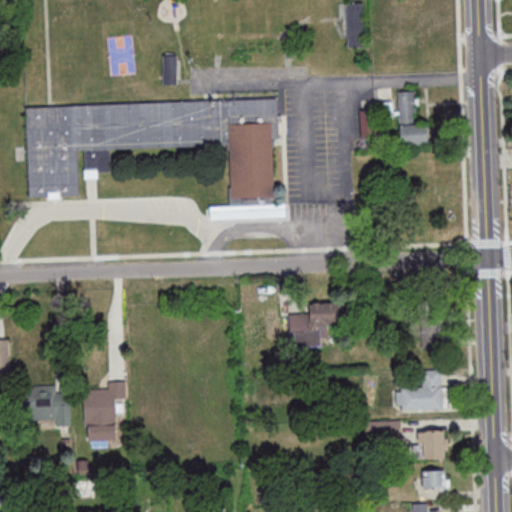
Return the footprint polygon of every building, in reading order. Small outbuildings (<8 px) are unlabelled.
[(211,19),(211,0),(192,0),(193,19),(211,19)] [(243,0),(218,0),(218,11),(243,11),(243,0)] [(272,0),(247,0),(248,10),(273,10),(272,0)] [(304,0),(279,0),(280,8),(304,8),(304,0)] [(327,0),(310,0),(311,15),(328,15),(327,0)] [(345,2),(361,1),(363,45),(346,46),(345,2)] [(331,48),(329,22),(313,23),(315,49),(331,48)] [(212,53),(212,26),(193,26),(193,53),(212,53)] [(162,53),(176,53),(175,83),(162,83),(162,53)] [(397,91),(414,90),(414,96),(417,96),(418,105),(415,105),(415,111),(413,112),(413,123),(425,122),(426,142),(400,144),(398,114),(398,110),(397,91)] [(25,106),(276,97),(277,136),(271,137),(273,194),(230,196),(228,143),(109,148),(110,171),(97,171),(97,177),(84,177),(83,149),(76,149),(78,194),(28,196),(25,106)] [(377,101),(391,100),(392,110),(398,110),(398,114),(392,114),(392,117),(378,118),(377,101)] [(359,111),(374,110),(376,136),(361,137),(359,111)] [(209,206),(283,204),(283,215),(209,218),(209,206)] [(421,348),(420,317),(413,318),(413,300),(437,300),(439,348),(421,348)] [(289,346),(288,314),(309,313),(309,304),(322,304),(322,302),(337,302),(338,321),(327,322),(327,324),(325,324),(325,337),(318,337),(319,345),(289,346)] [(8,378),(0,378),(0,340),(7,340),(8,378)] [(272,360),(287,360),(287,371),(272,372),(272,360)] [(401,409),(400,404),(395,404),(394,391),(400,391),(400,387),(421,386),(420,370),(439,369),(439,386),(441,386),(441,388),(444,388),(445,406),(441,406),(441,408),(401,409)] [(114,438),(87,439),(87,422),(83,422),(82,389),(108,388),(107,381),(123,380),(124,396),(113,396),(114,438)] [(18,419),(17,387),(33,386),(33,385),(54,385),(54,392),(68,391),(69,424),(55,424),(54,418),(18,419)] [(399,420),(399,438),(364,439),(363,421),(399,420)] [(442,456),(423,457),(423,455),(413,455),(412,445),(417,445),(417,432),(422,432),(422,430),(441,429),(442,456)] [(422,487),(422,470),(443,470),(443,487),(422,487)] [(0,503),(0,491),(12,491),(12,503),(0,503)] [(411,511),(411,503),(425,503),(425,511),(411,511)]
